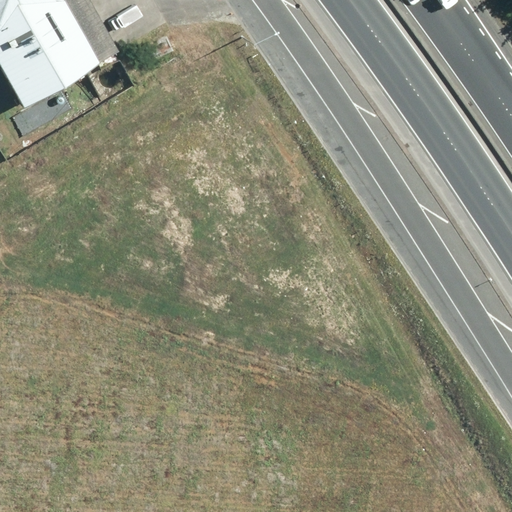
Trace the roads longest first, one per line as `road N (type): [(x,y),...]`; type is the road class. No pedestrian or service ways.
road 1 (motorway): [(511,394),(262,0)]
road 2 (motorway): [(511,246),(344,0)]
road 3 (motorway): [(422,0),(511,129)]
